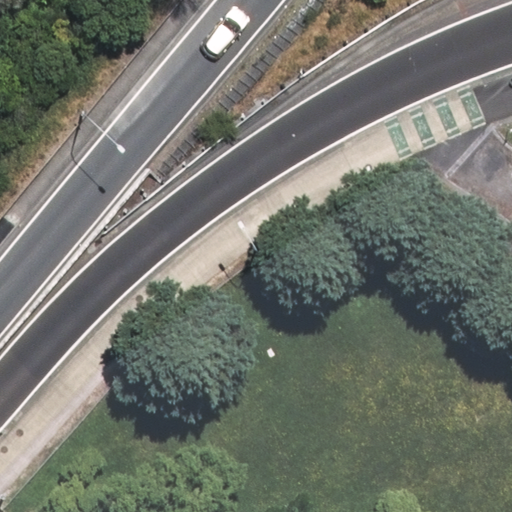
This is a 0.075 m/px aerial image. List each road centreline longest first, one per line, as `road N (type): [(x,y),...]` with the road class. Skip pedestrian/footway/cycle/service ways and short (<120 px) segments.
road 1 (secondary): [(511,39),(387,90),(247,171),(164,230),(0,394)]
road 2 (secondary): [(0,305),(253,0)]
